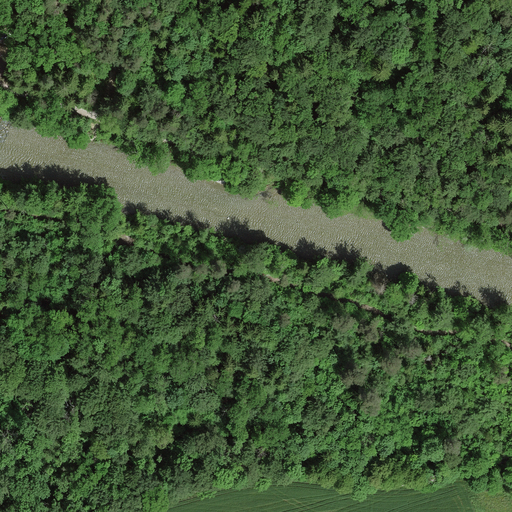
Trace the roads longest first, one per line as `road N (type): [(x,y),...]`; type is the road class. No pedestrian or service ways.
road 1 (track): [(511,224),(112,123),(0,83)]
road 2 (track): [(30,281),(77,362),(95,377),(466,470)]
road 3 (track): [(511,114),(164,27),(146,32),(116,61)]
road 4 (track): [(132,511),(253,476),(400,484),(511,458)]
road 5 (track): [(9,0),(116,61)]
